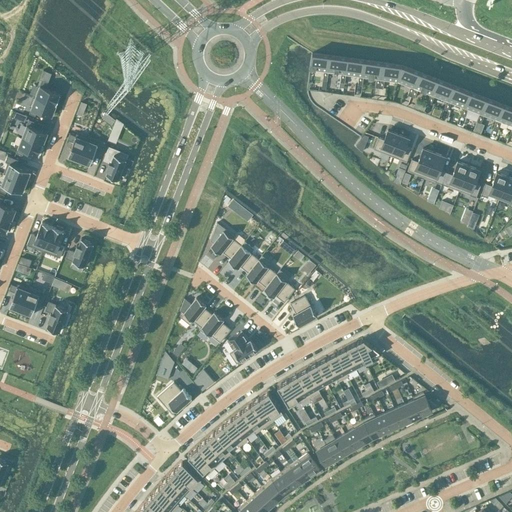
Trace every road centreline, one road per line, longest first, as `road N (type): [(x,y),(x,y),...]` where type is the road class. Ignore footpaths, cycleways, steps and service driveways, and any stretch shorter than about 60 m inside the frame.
road 1 (tertiary): [(247,42),(293,14),(339,10),(511,80)]
road 2 (residential): [(511,441),(365,319)]
road 3 (tertiary): [(206,75),(143,244)]
road 4 (tertiary): [(157,249),(222,81)]
road 5 (residential): [(511,156),(392,110),(354,106),(347,117)]
road 6 (tertiary): [(96,405),(157,249)]
road 7 (tertiary): [(143,244),(82,400)]
road 8 (residential): [(291,355),(167,451)]
road 9 (residential): [(291,355),(200,273),(193,286)]
